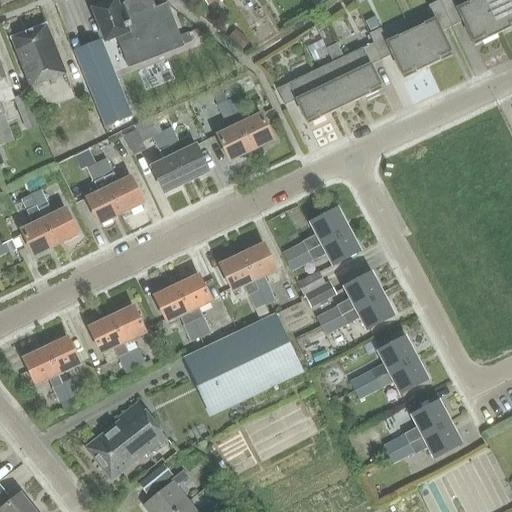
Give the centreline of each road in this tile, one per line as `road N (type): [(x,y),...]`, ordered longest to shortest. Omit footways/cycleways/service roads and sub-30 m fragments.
road 1 (residential): [(0,324),(353,157)]
road 2 (residential): [(353,157),(458,368),(487,380),(511,368)]
road 3 (residential): [(353,157),(511,84)]
road 4 (residential): [(84,511),(0,403)]
